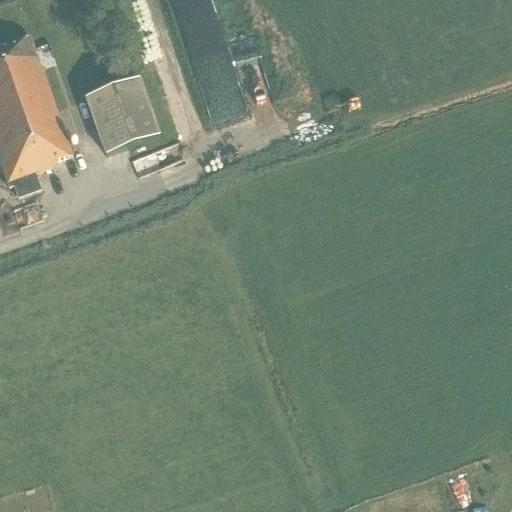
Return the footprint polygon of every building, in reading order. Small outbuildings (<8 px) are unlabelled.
[(147,51),(162,49),(159,32),(145,33),(147,51)] [(0,50),(0,166),(8,187),(9,192),(14,190),(18,202),(41,194),(35,177),(58,169),(56,165),(73,159),(30,39),(0,50)] [(247,72),(248,64),(241,63),(239,90),(261,91),(263,73),(247,72)] [(88,107),(107,160),(160,141),(141,88),(88,107)] [(213,131),(248,123),(241,96),(206,104),(213,131)]
